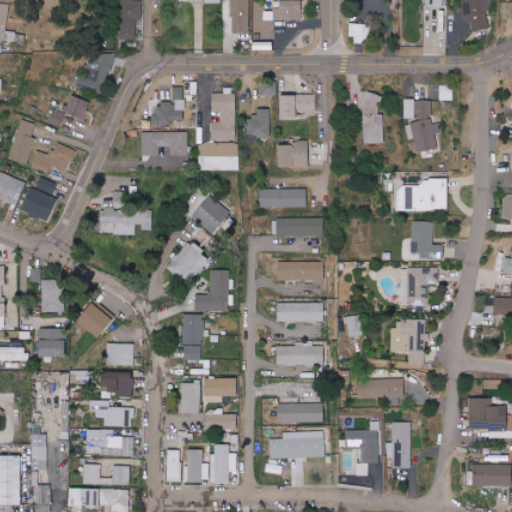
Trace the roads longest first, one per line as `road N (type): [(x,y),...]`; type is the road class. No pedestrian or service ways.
road 1 (residential): [(511,51),(467,68),(142,66),(59,253)]
road 2 (residential): [(449,508),(448,394),(484,222),(484,68)]
road 3 (residential): [(161,495),(336,498),(484,511)]
road 4 (residential): [(161,495),(160,329),(127,283),(59,253)]
road 5 (residential): [(250,497),(257,265)]
